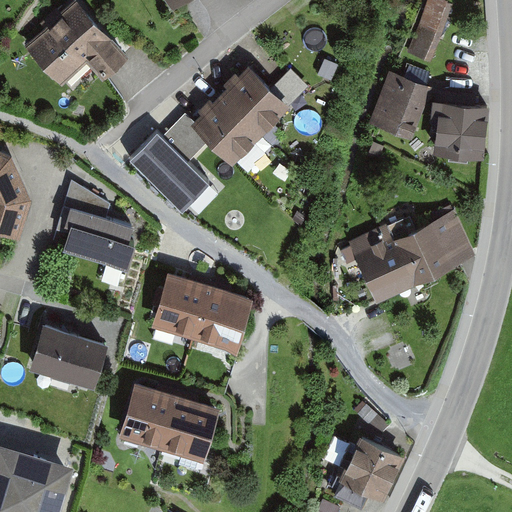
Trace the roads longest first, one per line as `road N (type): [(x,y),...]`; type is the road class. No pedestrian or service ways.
road 1 (residential): [(444,442),(381,395),(303,309),(92,155),(0,114)]
road 2 (tertiary): [(511,195),(491,315),(444,442)]
road 3 (residential): [(141,107),(272,0)]
